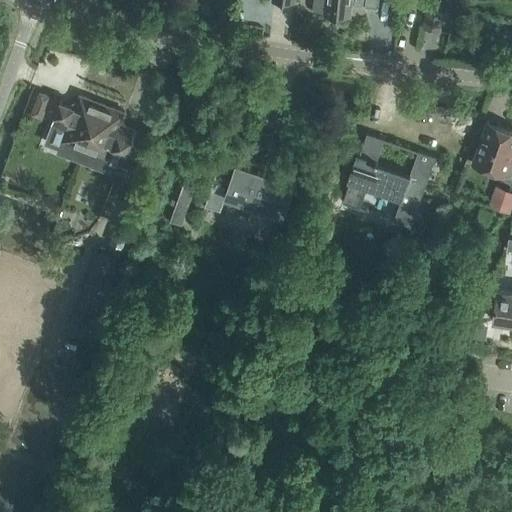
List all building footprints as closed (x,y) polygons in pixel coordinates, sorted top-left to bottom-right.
[(284,0),(296,1),(295,0),(315,0),(315,10),(326,11),(326,12),(351,15),(352,4),(363,5),(363,4),(366,4),(366,6),(379,8),(379,0),(284,0)] [(427,0),(423,27),(442,31),(447,0),(427,0)] [(42,118),(51,95),(40,91),(32,114),(42,118)] [(75,104),(62,100),(57,98),(51,114),(52,123),(44,143),(55,148),(54,151),(81,162),(104,103),(82,94),(78,103),(75,104)] [(120,172),(128,150),(137,128),(125,123),(123,120),(126,111),(104,103),(81,162),(101,170),(103,166),(120,172)] [(473,161),(492,168),(511,175),(511,171),(511,128),(488,120),(473,161)] [(226,196),(283,215),(295,182),(261,170),(274,132),(251,124),(238,162),(237,162),(232,177),(216,171),(205,204),(222,210),(226,196)] [(412,224),(437,155),(419,149),(411,173),(377,161),(385,138),(368,131),(343,200),(361,206),(368,185),(402,197),(395,218),(412,224)] [(183,224),(197,184),(185,180),(171,221),(183,224)] [(511,189),(497,184),(490,204),(510,211),(511,206),(511,189)] [(481,207),(477,219),(488,223),(493,212),(481,207)] [(121,219),(116,232),(128,236),(132,223),(121,219)] [(281,248),(286,231),(278,229),(273,245),(281,248)] [(99,251),(68,331),(84,337),(115,256),(99,251)] [(494,319),(511,321),(511,289),(499,287),(494,319)] [(137,463),(103,449),(97,464),(131,478),(137,463)]
